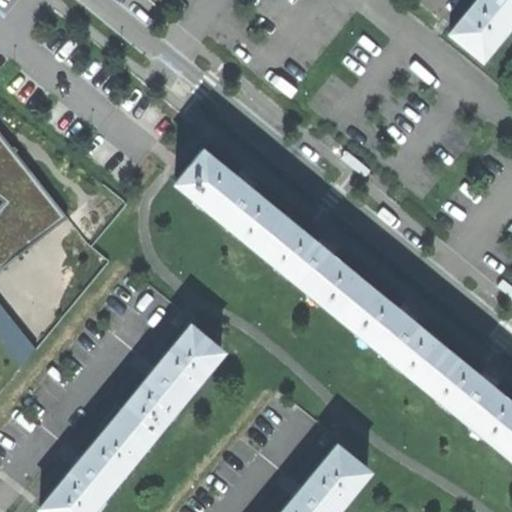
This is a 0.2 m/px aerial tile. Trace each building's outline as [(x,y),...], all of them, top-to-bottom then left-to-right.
[(511,0),(472,0),(446,33),(475,56),(511,10),(511,0)] [(0,269),(64,217),(0,135),(0,269)] [(174,182),(255,249),(279,220),(246,192),(248,190),(240,183),(235,179),(233,181),(199,153),(174,182)] [(255,249),(335,315),(359,286),(326,258),(328,256),(321,250),(315,245),(313,248),(279,220),(255,249)] [(335,315),(415,382),(440,352),(406,324),(408,321),(402,316),(396,311),(394,314),(359,286),(335,315)] [(0,336),(20,361),(38,347),(0,300),(0,336)] [(145,443),(220,353),(191,328),(158,368),(155,366),(149,374),(145,380),(147,381),(116,419),(145,443)] [(415,382),(496,449),(511,429),(511,410),(487,391),(490,388),(483,383),(477,377),(474,380),(440,352),(415,382)] [(45,511),(88,511),(145,443),(116,419),(82,459),(79,457),(75,463),(71,467),(73,470),(41,508),(45,511)] [(511,429),(496,449),(511,462),(511,429)] [(294,499),(284,511),(334,511),(367,472),(337,447),(304,487),(302,485),(297,492),(292,497),(294,499)]
